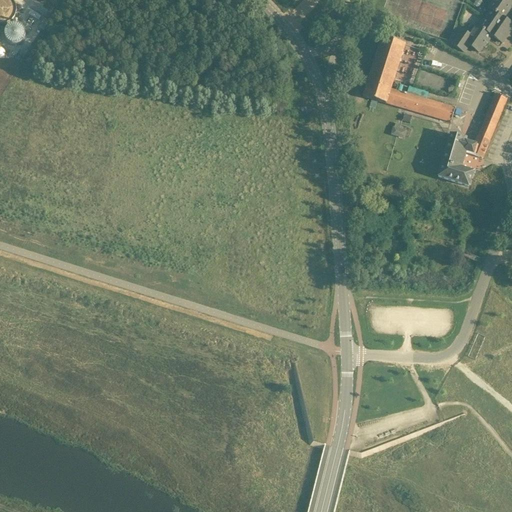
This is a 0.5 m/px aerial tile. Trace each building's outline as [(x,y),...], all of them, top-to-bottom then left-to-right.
[(0,0),(0,23),(0,24),(5,23),(10,21),(14,17),(16,12),(16,7),(14,2),(11,0),(0,0)] [(478,0),(476,0),(473,5),(478,9),(482,2),(478,0)] [(511,0),(494,0),(488,8),(503,18),(511,4),(511,0)] [(475,25),(491,36),(502,43),(503,41),(501,39),(511,24),(503,18),(488,8),(488,9),(489,10),(478,25),(476,24),(475,25)] [(364,15),(358,13),(356,20),(362,21),(364,15)] [(491,36),(475,25),(470,33),(461,28),(450,44),(464,53),(469,46),(479,53),(491,36)] [(9,44),(13,46),(17,45),(21,43),(24,40),(25,36),(24,32),(21,28),(17,26),(12,26),(8,28),(5,32),(5,37),(6,41),(9,44)] [(385,104),(390,88),(405,44),(382,37),(363,97),(385,104)] [(455,108),(390,88),(385,104),(405,110),(451,123),(455,108)] [(495,94),(478,137),(490,142),(507,99),(495,94)] [(412,116),(405,114),(403,120),(410,123),(412,116)] [(394,127),(391,135),(404,139),(407,130),(400,128),(401,125),(396,123),(395,127),(394,127)] [(482,159),(490,142),(478,137),(474,145),(466,142),(466,138),(451,135),(438,177),(468,187),(473,172),(461,168),(463,163),(462,162),(465,152),(473,155),(482,159)]
